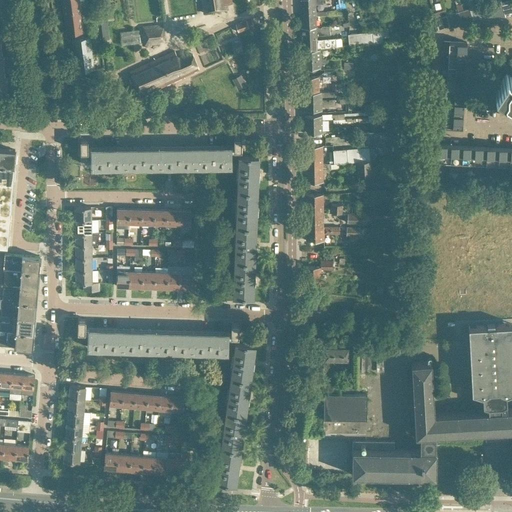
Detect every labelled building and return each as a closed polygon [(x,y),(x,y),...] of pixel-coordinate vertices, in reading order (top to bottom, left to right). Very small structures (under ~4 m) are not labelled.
[(63,0),(67,34),(71,33),(76,71),(94,69),(90,36),(75,38),(75,33),(84,32),(79,0),(63,0)] [(202,0),(204,13),(227,9),(227,4),(232,3),(231,0),(202,0)] [(300,0),(301,12),(316,11),(315,5),(323,4),(322,0),(300,0)] [(479,0),(470,0),(467,1),(470,8),(473,20),(482,17),(484,17),(481,5),(479,0)] [(511,3),(501,5),(505,16),(511,16),(511,6),(511,4),(511,3)] [(491,5),(481,5),(484,17),(494,17),(494,16),(491,5)] [(501,5),(491,5),(494,16),(505,16),(501,5)] [(463,10),(458,12),(461,23),(473,20),(470,8),(463,10)] [(301,12),(302,27),(316,26),(316,15),(327,15),(327,11),(316,11),(301,12)] [(458,12),(447,15),(450,26),(461,23),(458,12)] [(99,37),(110,36),(107,14),(96,16),(99,37)] [(441,17),(435,19),(438,30),(450,26),(447,15),(441,17)] [(249,26),(253,25),(252,20),(247,22),(246,20),(235,24),(238,32),(249,28),(249,26)] [(159,25),(143,26),(145,45),(161,43),(159,25)] [(302,38),(317,37),(316,35),(330,34),(329,25),(316,26),(302,27),(302,38)] [(372,31),(349,34),(350,46),(383,41),(383,37),(381,29),(381,28),(372,29),(372,31)] [(138,29),(120,32),(122,45),(140,43),(138,29)] [(336,38),(330,38),(317,39),(317,37),(302,38),(303,50),(320,49),(318,49),(318,48),(330,47),(336,46),(336,38)] [(396,40),(389,41),(390,49),(397,48),(396,40)] [(444,41),(443,45),(448,45),(448,52),(443,51),(443,54),(466,55),(467,42),(464,42),(444,41)] [(320,49),(303,50),(303,51),(303,55),(303,56),(303,59),(320,59),(320,49)] [(129,72),(140,97),(199,69),(192,54),(179,61),(174,51),(129,72)] [(442,63),(442,66),(465,67),(466,55),(443,54),(443,57),(448,57),(447,64),(442,63)] [(320,59),(303,59),(303,65),(303,68),(320,67),(320,63),(326,63),(325,58),(320,59)] [(442,66),(442,69),(447,69),(447,76),(442,75),(442,78),(465,79),(465,67),(442,66)] [(511,77),(506,73),(494,91),(511,103),(511,111),(511,118),(511,77)] [(318,76),(303,77),(304,92),(318,91),(318,76)] [(241,78),(235,81),(239,87),(244,84),(241,78)] [(441,87),(441,90),(464,91),(465,79),(442,78),(441,81),(447,81),(446,88),(441,87)] [(441,90),(441,93),(446,93),(445,100),(440,99),(440,102),(463,103),(464,91),(441,90)] [(318,91),(304,92),(304,101),(321,101),(321,98),(334,97),(334,92),(318,93),(318,91)] [(321,101),(304,101),(304,110),(321,110),(321,108),(334,107),(334,100),(321,101)] [(440,111),(440,114),(463,115),(463,103),(440,102),(440,105),(445,105),(445,112),(440,111)] [(440,114),(439,116),(445,117),(444,124),(439,123),(439,126),(459,127),(462,127),(463,115),(440,114)] [(322,115),(304,115),(305,133),(322,133),(322,115)] [(411,134),(392,134),(393,159),(412,158),(411,134)] [(232,157),(239,157),(239,156),(242,156),(241,136),(241,137),(234,137),(234,136),(234,145),(88,147),(88,138),(87,138),(81,139),(81,138),(80,138),(80,151),(88,151),(88,159),(91,159),(91,166),(232,164),(232,157)] [(449,167),(450,144),(438,144),(438,146),(437,166),(441,167),(441,162),(448,162),(448,167),(449,167)] [(450,144),(449,167),(461,168),(462,145),(450,144)] [(305,145),(305,163),(322,163),(322,145),(305,145)] [(462,145),(461,168),(473,168),(474,146),(462,145)] [(474,146),(473,168),(485,169),(487,146),(474,146)] [(499,147),(487,146),(485,169),(489,169),(489,164),(496,165),(495,170),(498,170),(499,147)] [(507,170),(510,170),(511,148),(499,147),(498,170),(501,170),(501,165),(508,165),(507,170)] [(0,164),(14,166),(15,150),(0,148),(0,164)] [(369,148),(333,151),(334,164),(357,162),(370,161),(369,148)] [(258,157),(247,156),(242,156),(239,156),(239,157),(238,180),(238,191),(257,192),(257,182),(258,181),(258,178),(259,178),(259,171),(258,171),(258,168),(258,167),(258,157)] [(370,161),(357,162),(358,177),(371,176),(370,161)] [(322,163),(305,163),(305,182),(322,181),(322,170),(331,170),(331,164),(322,164),(322,163)] [(0,180),(12,181),(14,166),(0,164),(0,180)] [(0,196),(11,197),(12,181),(0,180),(0,196)] [(257,202),(257,192),(238,191),(237,202),(237,215),(236,226),(256,227),(256,217),(256,216),(256,213),(258,213),(258,206),(257,206),(257,203),(257,202)] [(306,209),(323,209),(323,193),(306,194),(306,209)] [(0,212),(10,213),(11,197),(0,196),(0,212)] [(332,204),(331,213),(342,213),(342,205),(332,204)] [(75,206),(76,219),(91,219),(91,206),(75,206)] [(117,208),(116,228),(128,228),(128,222),(129,208),(117,208)] [(129,208),(128,222),(141,223),(141,209),(129,208)] [(141,209),(141,223),(153,223),(154,209),(141,209)] [(154,209),(153,223),(166,223),(166,209),(154,209)] [(166,209),(166,223),(178,224),(178,210),(166,209)] [(306,226),(322,226),(322,211),(323,211),(323,209),(306,209),(306,226)] [(178,210),(178,224),(191,224),(191,210),(178,210)] [(0,227),(8,229),(10,213),(0,212),(0,227)] [(364,214),(346,214),(346,223),(364,223),(364,214)] [(91,219),(76,219),(76,232),(98,232),(98,219),(91,219)] [(236,237),(235,250),(235,262),(254,262),(255,253),(255,251),(255,248),(256,248),(257,241),(255,241),(255,238),(255,237),(256,227),(236,226),(236,237)] [(306,226),(306,240),(324,240),(324,233),(339,232),(339,226),(331,226),(322,226),(306,226)] [(359,226),(346,226),(346,235),(359,235),(359,226)] [(0,244),(5,245),(7,245),(8,229),(0,227),(0,244)] [(76,244),(92,244),(99,244),(98,232),(76,232),(76,244)] [(76,244),(76,257),(92,257),(92,244),(76,244)] [(3,269),(5,269),(39,272),(40,256),(4,253),(3,269)] [(76,257),(76,270),(92,270),(92,257),(76,257)] [(320,266),(305,266),(304,286),(320,286),(320,269),(332,269),(332,260),(321,260),(320,266)] [(254,272),(254,262),(235,262),(234,272),(234,285),(234,289),(233,297),(253,298),(253,288),(253,286),(253,283),(255,283),(255,276),(254,276),(254,273),(254,272)] [(117,265),(116,286),(129,286),(129,270),(129,265),(117,265)] [(39,272),(5,269),(4,283),(38,286),(39,272)] [(92,270),(76,270),(76,283),(84,282),(99,282),(99,270),(92,270)] [(141,286),(142,271),(129,270),(129,286),(141,286)] [(154,287),(155,271),(142,271),(141,286),(154,287)] [(167,287),(167,272),(155,271),(154,287),(167,287)] [(180,288),(180,272),(167,272),(167,287),(180,288)] [(193,272),(180,272),(180,288),(192,288),(193,272)] [(38,286),(4,283),(2,299),(36,301),(38,286)] [(10,315),(35,317),(36,301),(2,299),(1,314),(10,315)] [(0,321),(0,326),(0,328),(34,332),(35,317),(10,315),(9,322),(0,321)] [(235,343),(238,343),(239,323),(238,323),(232,323),(231,323),(231,332),(85,327),(86,318),(85,318),(85,319),(78,318),(78,331),(85,331),(84,340),(88,340),(88,346),(87,346),(228,351),(228,344),(235,344),(235,343)] [(506,403),(506,392),(511,389),(511,320),(496,321),(496,319),(488,319),(489,322),(469,323),(470,329),(462,330),(468,374),(471,373),(472,390),(482,393),(483,403),(488,405),(488,410),(434,413),(431,361),(411,362),(415,435),(421,434),(420,449),(395,449),(395,441),(352,440),(352,474),(364,474),(408,475),(436,475),(436,450),(435,450),(435,449),(435,444),(435,434),(485,431),(485,435),(507,434),(507,429),(508,429),(511,429),(511,408),(502,409),(501,404),(506,403)] [(0,345),(32,348),(34,332),(0,328),(0,345)] [(243,344),(238,343),(235,343),(235,344),(231,372),(231,377),(250,380),(251,371),(251,370),(252,366),(253,367),(254,360),(253,360),(253,357),(253,355),(255,345),(243,344)] [(325,347),(324,359),(347,360),(348,348),(325,347)] [(0,378),(0,391),(10,392),(11,386),(12,373),(1,372),(0,378)] [(10,392),(10,393),(22,394),(24,374),(12,373),(11,386),(10,392)] [(22,394),(33,395),(35,375),(24,374),(22,394)] [(249,390),(250,380),(231,377),(230,386),(228,400),(226,412),(245,415),(247,406),(247,404),(247,401),(249,401),(250,395),(248,394),(248,391),(249,390)] [(69,397),(84,398),(86,386),(70,384),(69,397)] [(109,404),(121,405),(122,391),(110,390),(109,404)] [(122,391),(121,405),(134,406),(135,392),(122,391)] [(135,392),(134,406),(146,407),(147,393),(135,392)] [(153,412),(153,407),(158,408),(160,394),(147,393),(146,407),(146,411),(153,412)] [(158,408),(158,415),(170,416),(171,409),(172,395),(160,394),(158,408)] [(172,395),(171,409),(183,410),(184,396),(172,395)] [(68,410),(83,411),(84,398),(69,397),(68,410)] [(0,414),(9,415),(9,409),(9,408),(3,407),(4,403),(0,402),(0,414)] [(32,410),(27,409),(27,404),(21,404),(20,410),(20,416),(31,417),(32,410)] [(68,410),(67,422),(89,424),(90,412),(83,411),(68,410)] [(244,425),(245,415),(226,412),(226,414),(224,429),(222,443),(221,448),(240,450),(242,440),(242,439),(242,436),(244,436),(245,429),(243,429),(244,426),(244,425)] [(107,425),(119,426),(120,420),(116,420),(116,418),(108,417),(107,425)] [(6,424),(5,428),(18,429),(19,419),(6,418),(6,424)] [(18,431),(30,432),(31,421),(19,419),(18,429),(18,431)] [(67,422),(66,435),(81,436),(88,437),(89,424),(67,422)] [(65,448),(80,449),(81,436),(66,435),(65,448)] [(15,458),(17,444),(17,439),(4,438),(4,443),(3,457),(3,460),(9,460),(10,458),(15,458)] [(28,459),(29,445),(17,444),(15,458),(28,459)] [(64,461),(79,462),(80,449),(65,448),(64,461)] [(105,452),(104,467),(116,468),(117,453),(118,449),(112,448),(112,452),(105,452)] [(239,459),(240,450),(221,448),(220,457),(218,471),(216,482),(236,485),(237,475),(237,474),(237,471),(239,471),(240,464),(238,464),(239,461),(239,459)] [(156,456),(154,472),(167,473),(169,452),(156,451),(156,456)] [(182,453),(181,453),(169,452),(167,473),(180,474),(180,468),(188,469),(189,454),(182,453)] [(129,469),(130,454),(117,453),(116,468),(129,469)] [(141,471),(143,455),(130,454),(129,469),(141,471)] [(154,472),(156,456),(143,455),(141,471),(154,472)]
